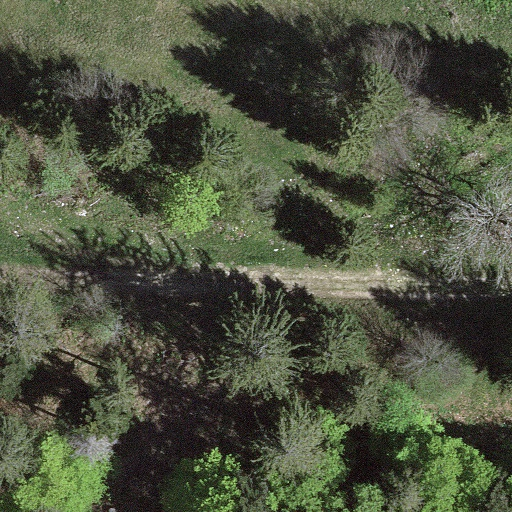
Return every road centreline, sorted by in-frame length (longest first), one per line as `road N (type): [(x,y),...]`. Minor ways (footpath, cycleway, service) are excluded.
road 1 (track): [(0,294),(511,292)]
road 2 (track): [(188,293),(0,205)]
